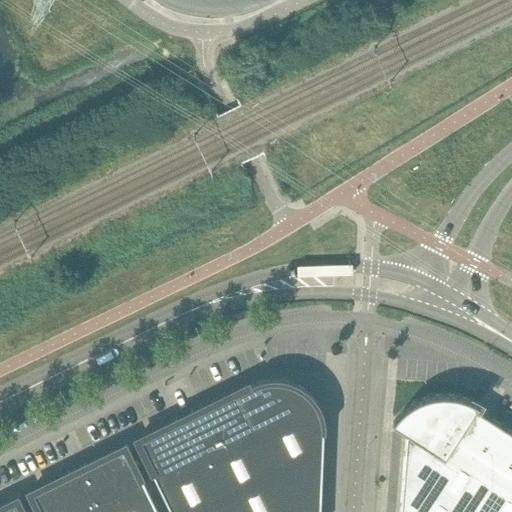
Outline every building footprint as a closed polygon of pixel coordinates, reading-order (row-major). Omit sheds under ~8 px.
[(138,443),(171,511),(319,511),(323,432),(324,432),(324,431),(325,430),(325,421),(323,413),(320,406),(316,399),(310,392),(304,387),(298,383),(291,380),(283,378),(275,377),(267,378),(260,380),(252,382),(136,440),(135,440),(135,441),(135,442),(136,442),(136,443),(137,443),(138,443)] [(392,423),(405,431),(399,511),(470,511),(499,468),(466,447),(487,416),(475,408),(478,404),(468,399),(458,396),(447,394),(436,395),(426,397),(416,401),(407,407),(398,414),(392,423)] [(511,511),(511,432),(487,416),(466,447),(499,468),(470,511),(511,511)] [(158,511),(127,448),(128,448),(128,447),(128,446),(127,445),(126,445),(28,492),(28,493),(27,494),(28,495),(28,496),(29,496),(30,496),(38,511),(158,511)] [(0,511),(24,511),(19,501),(20,501),(20,500),(20,499),(20,498),(19,498),(18,498),(0,506),(0,511)]
